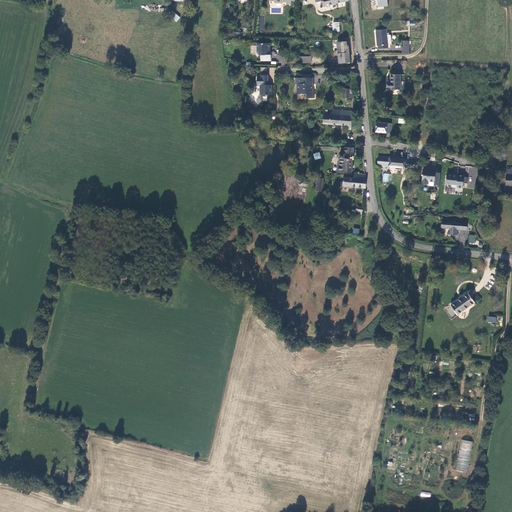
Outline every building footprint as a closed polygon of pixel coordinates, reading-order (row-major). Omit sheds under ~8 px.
[(176,22),(180,17),(173,11),(169,16),(176,22)] [(387,35),(387,29),(376,30),(378,45),(379,45),(379,49),(389,48),(388,44),(387,35)] [(347,42),(337,42),(338,53),(348,52),(348,46),(347,46),(347,42)] [(257,43),(257,52),(268,52),(268,48),(270,48),(270,44),(257,43)] [(268,55),(268,52),(257,52),(257,53),(260,56),(260,61),(270,61),(270,55),(268,55)] [(338,53),(338,62),(349,61),(348,52),(338,53)] [(400,90),(400,75),(390,75),(390,82),(386,82),(386,89),(400,90)] [(268,76),(259,76),(259,77),(257,77),(257,87),(260,87),(260,95),(262,97),(267,97),(267,95),(271,95),(271,85),(269,85),(269,81),(268,81),(268,76)] [(311,78),(296,77),(296,84),(298,84),(298,94),(307,95),(307,99),(315,99),(315,94),(313,94),(313,83),(311,83),(311,82),(311,78)] [(343,98),(348,98),(353,98),(353,88),(348,88),(344,89),(343,89),(343,98)] [(351,129),(352,111),(333,110),(332,116),(330,116),(322,115),(322,123),(346,124),(346,128),(351,129)] [(387,131),(387,123),(376,122),(375,131),(387,132),(387,131)] [(352,172),(353,144),(344,144),(343,159),(339,159),(339,168),(337,168),(337,172),(352,172)] [(382,166),(405,168),(407,168),(407,167),(408,159),(396,158),(396,155),(391,155),(390,157),(383,156),(382,166)] [(469,174),(468,182),(476,182),(477,167),(461,166),(460,174),(469,174)] [(433,182),(434,170),(429,170),(429,171),(422,170),(421,183),(427,183),(428,182),(433,182)] [(366,187),(367,180),(365,179),(366,176),(359,175),(358,179),(345,178),(344,185),(366,187)] [(451,185),(451,188),(462,189),(462,183),(462,177),(462,176),(446,175),(445,185),(451,185)] [(315,191),(322,191),(323,178),(316,178),(315,191)] [(467,224),(441,222),(440,230),(442,230),(442,228),(448,229),(448,234),(447,234),(447,235),(456,235),(456,229),(456,228),(459,228),(459,230),(466,230),(467,224)] [(474,303),(467,293),(450,306),(457,315),(474,303)] [(461,439),(455,470),(467,472),(473,442),(461,439)]
